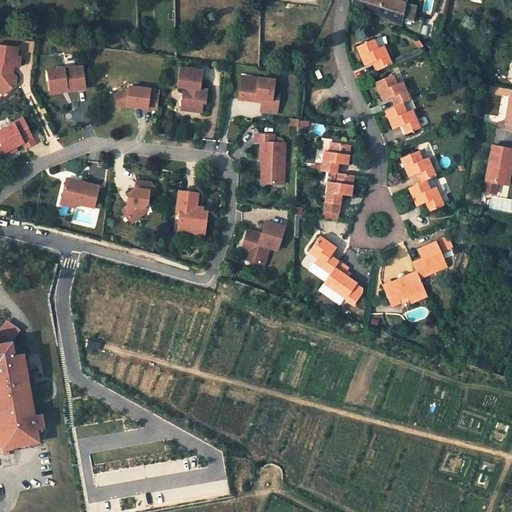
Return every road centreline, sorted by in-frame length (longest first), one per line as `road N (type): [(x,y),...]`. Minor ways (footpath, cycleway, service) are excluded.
road 1 (residential): [(0,228),(204,280),(230,225),(230,171),(219,162),(130,150),(65,156),(40,161),(8,188)]
road 2 (residential): [(374,228),(370,126),(335,60),(342,0)]
